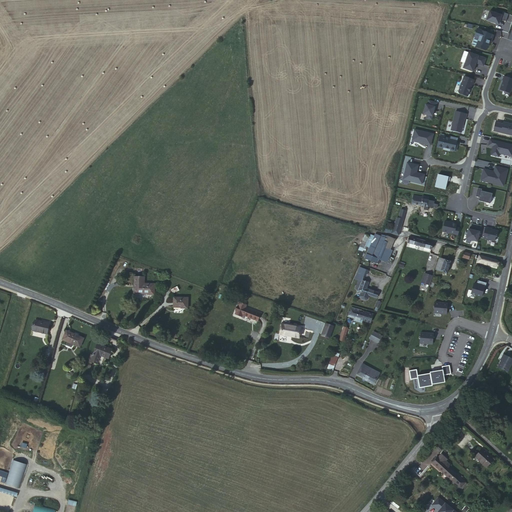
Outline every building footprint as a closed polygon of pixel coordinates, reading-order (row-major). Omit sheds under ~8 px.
[(503,14),(490,10),(487,20),(500,24),(503,14)] [(495,34),(478,28),(474,37),(478,38),(476,47),(486,51),(490,42),(492,43),(495,34)] [(486,57),(469,51),(464,68),(474,72),(477,65),(484,67),(486,57)] [(459,93),(468,96),(469,91),(470,88),(471,88),(472,84),(473,84),(474,80),(464,76),(462,83),(461,83),(459,91),(459,93)] [(510,93),(511,88),(511,78),(505,76),(500,89),(510,93)] [(433,121),(437,102),(429,100),(428,104),(426,103),(423,114),(426,115),(426,119),(433,121)] [(467,113),(455,111),(451,130),(462,133),(465,118),(466,118),(467,113)] [(511,135),(511,123),(504,121),(503,123),(496,121),(493,131),(511,135)] [(431,146),(434,133),(415,129),(412,142),(431,146)] [(449,138),(440,136),(437,147),(444,148),(443,149),(450,151),(450,150),(455,151),(456,150),(457,148),(456,146),(458,138),(450,136),(449,138)] [(511,143),(490,139),(489,145),(493,146),(491,155),(499,157),(500,153),(511,156),(511,143)] [(484,169),(481,180),(504,186),(508,169),(496,166),(494,173),(492,173),(493,171),(484,169)] [(482,189),(478,188),(476,196),(480,197),(480,201),(490,203),(493,193),(482,191),(482,189)] [(426,200),(426,197),(422,196),(422,197),(414,196),(412,204),(425,206),(428,206),(437,208),(437,205),(433,204),(434,201),(426,200)] [(396,222),(392,234),(399,235),(400,231),(406,210),(401,209),(399,217),(398,217),(396,222)] [(458,223),(445,220),(443,231),(459,235),(460,227),(457,227),(458,223)] [(492,228),(486,227),(484,234),(485,234),(484,238),(495,240),(496,236),(497,236),(498,230),(494,229),(494,230),(492,229),(492,228)] [(481,231),(469,228),(466,239),(478,242),(481,231)] [(365,259),(370,261),(378,244),(381,236),(375,234),(365,259)] [(387,239),(381,236),(378,244),(384,247),(387,239)] [(406,242),(432,249),(433,243),(409,237),(406,242)] [(384,247),(378,244),(370,261),(377,263),(384,247)] [(495,267),(497,260),(480,256),(478,262),(495,267)] [(440,258),(439,261),(444,263),(441,271),(447,273),(451,262),(440,258)] [(433,276),(425,274),(422,282),(429,285),(433,276)] [(144,277),(134,277),(134,293),(154,293),(154,284),(144,284),(144,277)] [(358,289),(357,291),(361,293),(360,296),(361,298),(365,300),(367,299),(369,295),(374,297),(376,292),(366,289),(368,282),(362,280),(361,282),(358,289)] [(474,284),(471,294),(482,297),(485,287),(486,287),(487,283),(478,280),(477,284),(474,284)] [(174,297),(173,307),(181,307),(183,307),(183,308),(187,308),(188,298),(174,297)] [(242,315),(257,320),(260,314),(245,308),(246,305),(239,302),(236,312),(237,313),(236,314),(242,316),(242,315)] [(434,302),(433,313),(446,314),(447,304),(443,303),(443,304),(440,304),(440,303),(434,302)] [(353,317),(355,318),(356,316),(364,319),(363,320),(370,323),(373,314),(366,312),(365,314),(351,310),(351,311),(350,311),(349,315),(350,315),(349,317),(353,318),(353,317)] [(35,320),(32,330),(47,334),(49,324),(35,320)] [(280,334),(299,337),(301,328),(297,327),(294,326),(281,324),(280,334)] [(322,332),(330,335),(333,327),(325,324),(322,332)] [(84,338),(66,331),(62,340),(67,342),(73,344),(80,347),(82,341),(84,338)] [(382,336),(374,332),(370,338),(379,343),(382,336)] [(420,332),(420,343),(433,344),(434,333),(429,333),(429,334),(426,334),(426,333),(420,332)] [(108,359),(112,349),(97,343),(90,361),(96,363),(100,355),(108,359)] [(511,363),(511,358),(505,355),(502,361),(499,367),(508,372),(511,363)] [(378,375),(379,373),(362,364),(357,373),(374,382),(375,379),(378,375)] [(417,369),(410,370),(411,379),(418,378),(420,388),(433,385),(433,384),(446,382),(445,375),(451,373),(450,365),(442,366),(443,370),(430,372),(430,373),(418,376),(417,369)] [(454,438),(450,435),(445,440),(449,444),(454,438)] [(443,448),(438,443),(434,447),(439,452),(443,448)] [(493,459),(482,449),(475,457),(486,467),(493,459)] [(440,454),(437,458),(449,468),(449,467),(450,465),(446,461),(447,460),(440,454)] [(449,468),(437,458),(437,457),(432,463),(452,480),(454,478),(457,480),(459,477),(449,468)] [(454,478),(452,480),(460,488),(462,486),(459,483),(462,480),(459,477),(457,480),(454,478)] [(30,503),(28,511),(55,511),(56,510),(30,503)]
